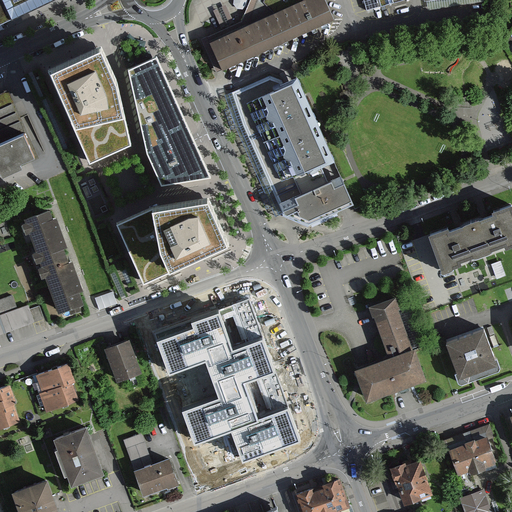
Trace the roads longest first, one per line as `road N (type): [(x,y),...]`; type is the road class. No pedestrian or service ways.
road 1 (residential): [(0,361),(274,262)]
road 2 (residential): [(274,262),(511,176)]
road 3 (residential): [(183,54),(274,262)]
road 4 (residential): [(274,262),(346,450)]
road 5 (residential): [(491,400),(346,450)]
